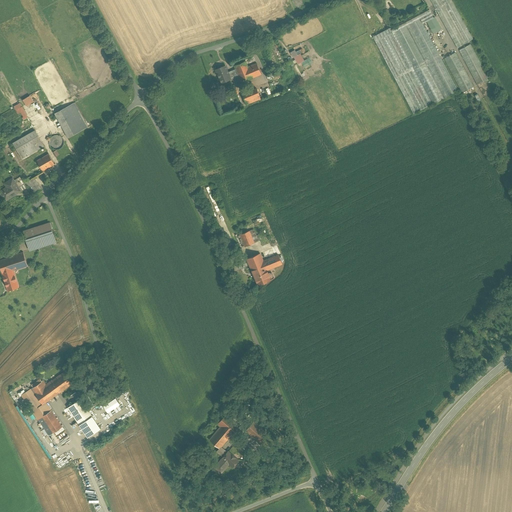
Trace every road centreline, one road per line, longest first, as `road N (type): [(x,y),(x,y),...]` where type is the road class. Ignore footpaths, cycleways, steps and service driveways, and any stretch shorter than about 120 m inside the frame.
road 1 (unclassified): [(316,481),(142,97)]
road 2 (unclassified): [(142,97),(181,59),(328,0)]
road 3 (unclassified): [(0,244),(142,97)]
road 4 (primary): [(384,511),(447,418),(511,357)]
